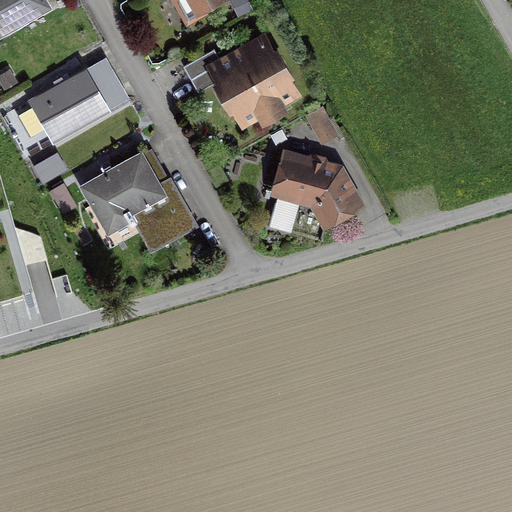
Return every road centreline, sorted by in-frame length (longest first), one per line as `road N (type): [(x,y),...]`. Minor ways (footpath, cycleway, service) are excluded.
road 1 (residential): [(254,278),(97,0)]
road 2 (residential): [(254,278),(511,202)]
road 3 (residential): [(0,351),(254,278)]
